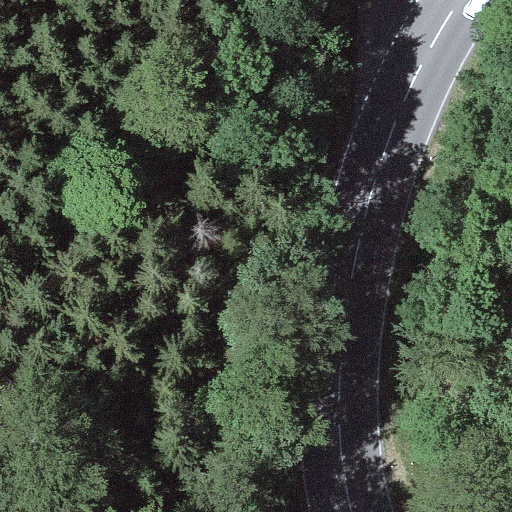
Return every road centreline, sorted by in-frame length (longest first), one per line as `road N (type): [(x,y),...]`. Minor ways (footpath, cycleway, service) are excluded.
road 1 (secondary): [(352,511),(340,370),(359,242),(395,122),(460,0)]
road 2 (track): [(395,122),(386,0)]
